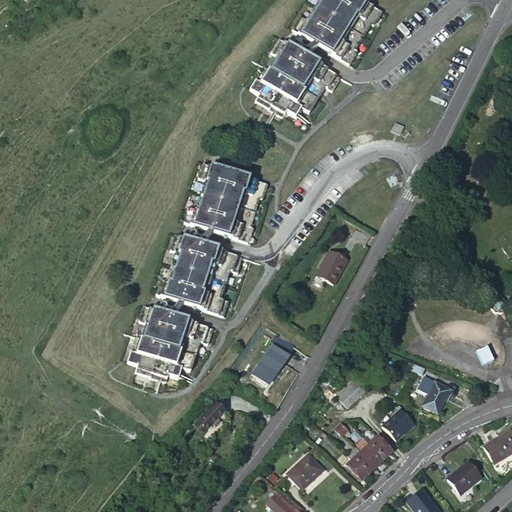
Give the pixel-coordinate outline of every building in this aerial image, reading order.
[(381,14),(359,0),(325,0),(310,25),(302,19),(294,32),(349,67),(357,53),(356,52),(365,39),(365,40),(381,14)] [(322,86),(327,90),(336,76),(275,38),(266,52),(275,57),(267,70),(264,68),(256,81),(254,80),(248,89),(257,95),(253,101),(280,117),(283,111),(294,118),(300,109),(308,113),(316,100),(314,99),(322,86)] [(392,132),(400,135),(403,127),(395,123),(392,132)] [(220,235),(244,243),(249,228),(246,227),(255,198),(259,199),(263,184),(199,162),(194,178),(202,180),(192,209),(185,207),(180,222),(200,229),(215,234),(220,235)] [(204,246),(215,234),(200,229),(190,241),(204,246)] [(240,258),(215,250),(204,246),(190,241),(170,235),(165,250),(170,252),(161,280),(155,278),(150,294),(172,301),(187,306),(220,317),(225,302),(217,299),(226,270),(234,273),(240,258)] [(327,252),(313,276),(330,286),(344,262),(327,252)] [(503,296),(495,296),(490,300),(490,308),(494,313),(501,314),(507,309),(507,302),(503,296)] [(176,318),(187,306),(172,301),(161,314),(176,318)] [(208,329),(176,318),(161,314),(138,307),(133,322),(140,324),(135,340),(129,338),(122,362),(132,365),(130,371),(146,376),(145,379),(160,383),(162,375),(174,379),(177,370),(186,373),(191,357),(189,356),(193,341),(203,344),(208,329)] [(284,344),(278,339),(274,336),(266,345),(268,347),(279,357),(284,351),(293,358),(297,353),(284,344)] [(282,359),(279,357),(268,347),(246,374),(259,386),(282,359)] [(361,381),(357,385),(364,393),(368,388),(361,381)] [(437,416),(450,391),(430,381),(424,392),(429,394),(422,408),(437,416)] [(355,383),(350,388),(359,397),(364,393),(357,385),(355,383)] [(350,388),(344,393),(353,403),(359,397),(350,388)] [(353,403),(344,393),(338,399),(347,409),(353,403)] [(205,434),(222,410),(212,403),(195,427),(205,434)] [(408,431),(408,432),(414,426),(399,411),(381,428),(395,443),(408,431)] [(340,424),(334,430),(341,438),(347,432),(340,424)] [(494,466),(511,454),(511,435),(510,432),(500,438),(500,439),(484,450),(494,466)] [(391,454),(377,438),(369,446),(383,461),(391,454)] [(366,443),(364,440),(357,446),(362,452),(361,453),(375,468),(383,461),(369,446),(366,443)] [(375,468),(361,453),(361,454),(355,448),(348,455),(367,476),(375,468)] [(360,483),(367,476),(348,455),(346,456),(349,459),(344,464),(347,467),(346,468),(360,483)] [(323,472),(307,456),(286,475),(302,491),(323,472)] [(465,461),(445,479),(458,494),(479,477),(465,461)] [(437,511),(421,492),(406,504),(412,511),(437,511)] [(297,511),(298,511),(297,511),(292,511),(275,495),(266,505),(273,511),(297,511)]
